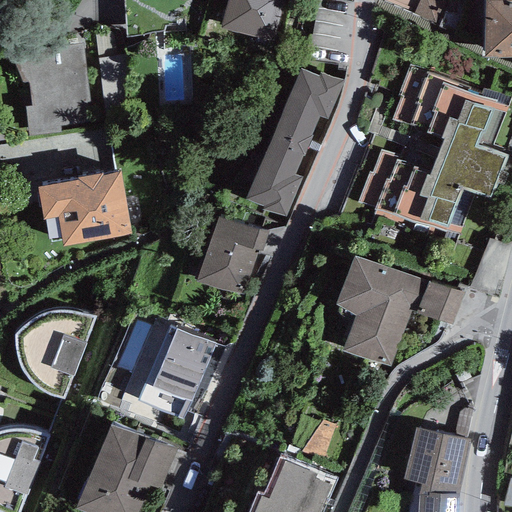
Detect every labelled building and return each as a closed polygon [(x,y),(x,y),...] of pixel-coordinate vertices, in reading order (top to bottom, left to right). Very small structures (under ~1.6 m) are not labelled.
[(273,40),(283,0),(226,0),(220,25),(273,40)] [(511,55),(511,0),(484,0),(483,55),(511,55)] [(23,46),(2,56),(14,82),(23,81),(25,104),(19,104),(21,132),(55,130),(54,122),(84,120),(82,98),(87,98),(82,41),(23,46)] [(128,54),(98,57),(105,116),(135,112),(128,54)] [(344,77),(293,56),(236,199),(286,219),(302,180),(293,176),(318,114),(328,118),(344,77)] [(427,71),(411,65),(392,117),(380,149),(372,172),(368,171),(358,200),(375,206),(374,208),(416,223),(417,220),(445,230),(460,188),(490,199),(506,155),(475,144),(480,131),(484,132),(493,107),(470,99),(471,94),(444,85),(446,79),(427,73),(427,71)] [(77,178),(37,186),(43,217),(46,217),(50,241),(61,239),(62,245),(131,232),(120,171),(102,174),(102,171),(77,176),(77,178)] [(261,227),(215,213),(195,280),(242,293),(261,227)] [(420,278),(354,256),(337,310),(353,316),(341,351),(391,368),(420,278)] [(464,293),(426,281),(416,313),(454,325),(464,293)] [(213,335),(135,306),(112,369),(138,379),(129,401),(181,420),(213,335)] [(65,398),(95,317),(70,308),(61,308),(51,310),(40,313),(29,317),(21,322),(13,328),(8,335),(9,347),(11,356),(14,365),(18,373),(25,380),(32,385),(39,389),(65,398)] [(349,427),(316,414),(306,439),(339,452),(349,427)] [(177,451),(112,423),(76,507),(86,511),(141,511),(153,485),(161,488),(177,451)] [(0,510),(5,511),(17,511),(46,435),(21,426),(12,426),(2,428),(0,428),(0,510)] [(469,439),(414,427),(404,478),(420,481),(419,493),(458,492),(469,439)] [(317,474),(284,460),(269,497),(261,494),(252,511),(320,511),(332,484),(316,478),(317,474)] [(456,511),(458,492),(419,493),(417,511),(456,511)]
